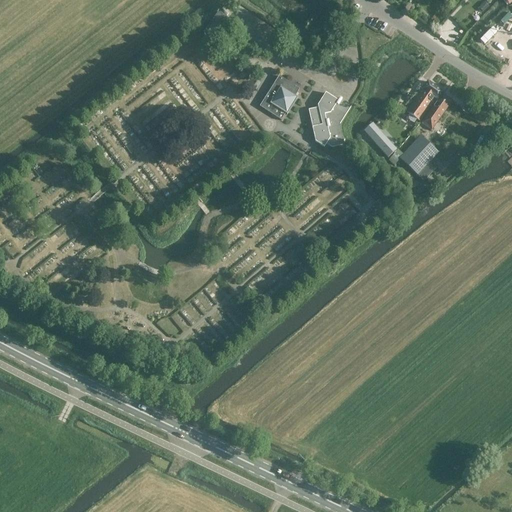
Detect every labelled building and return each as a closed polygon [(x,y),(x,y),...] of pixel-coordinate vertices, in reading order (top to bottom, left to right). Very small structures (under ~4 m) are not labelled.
[(220,13),(205,33),(214,39),(229,20),(226,17),(220,13)] [(297,98),(294,97),(299,90),(278,76),(259,106),(281,120),(285,114),(286,115),(297,98)] [(451,101),(442,95),(443,93),(427,82),(422,89),(423,90),(408,112),(419,121),(433,102),(436,103),(422,123),(431,129),(451,101)] [(312,127),(315,142),(321,145),(323,142),(332,147),(344,144),(343,139),(339,124),(351,105),(339,98),(337,101),(325,93),(318,105),(319,110),(309,113),(309,116),(309,119),(309,124),(312,127)] [(372,124),(364,132),(389,158),(397,149),(372,124)] [(436,167),(430,162),(437,154),(420,138),(399,161),(423,182),(436,167)] [(378,201),(368,210),(377,220),(387,212),(378,201)]
